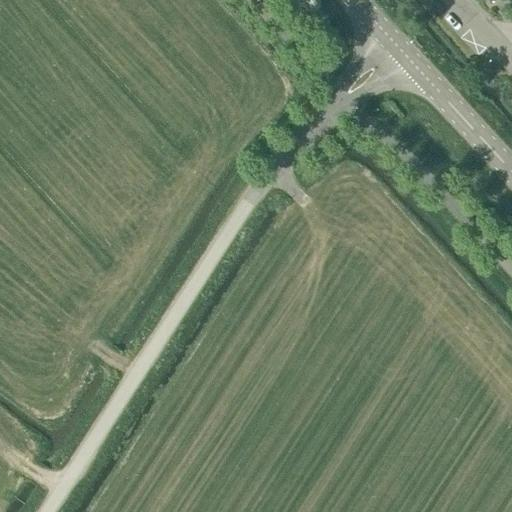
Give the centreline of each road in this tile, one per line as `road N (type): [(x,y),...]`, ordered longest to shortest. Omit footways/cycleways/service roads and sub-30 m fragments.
road 1 (unclassified): [(56,511),(291,156),(387,51)]
road 2 (secondary): [(511,184),(387,51)]
